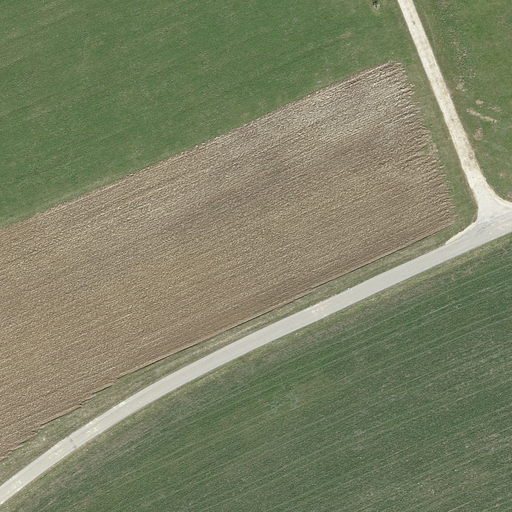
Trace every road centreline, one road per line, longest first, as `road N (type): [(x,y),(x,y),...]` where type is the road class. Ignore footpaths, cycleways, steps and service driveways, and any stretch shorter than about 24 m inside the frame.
road 1 (unclassified): [(0,496),(178,377),(511,221)]
road 2 (track): [(498,227),(406,0)]
